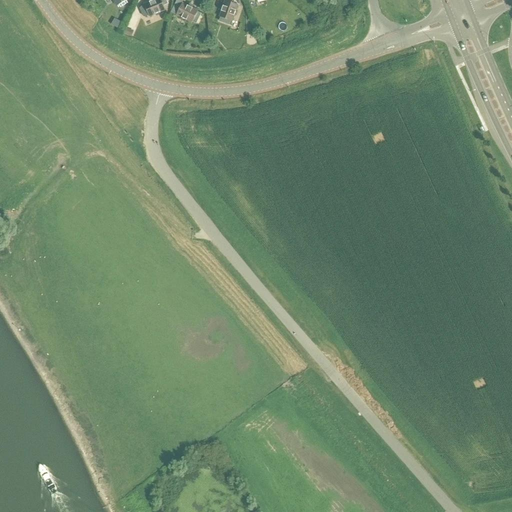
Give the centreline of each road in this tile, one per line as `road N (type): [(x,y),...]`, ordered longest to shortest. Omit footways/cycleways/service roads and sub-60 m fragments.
road 1 (unclassified): [(453,511),(172,184),(150,136),(156,86)]
road 2 (tertiary): [(156,86),(248,89),(385,46)]
road 3 (track): [(87,157),(104,156),(193,236),(217,237)]
road 4 (tertiary): [(156,86),(73,42),(43,0)]
road 5 (primary): [(511,129),(463,15)]
